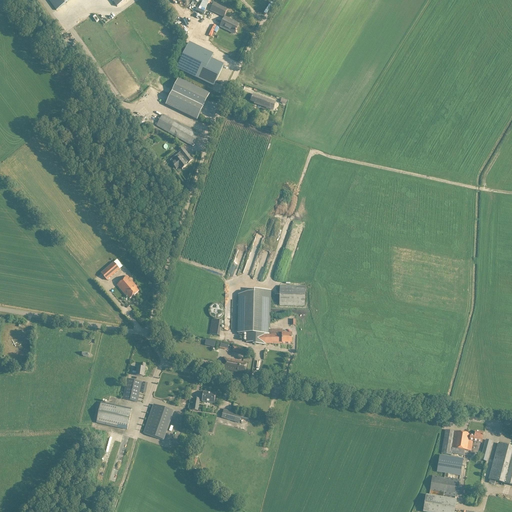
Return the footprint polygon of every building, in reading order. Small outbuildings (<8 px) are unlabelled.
[(48,0),(56,11),(71,0),(48,0)] [(210,11),(224,17),(227,9),(214,3),(210,11)] [(235,34),(239,24),(225,17),(221,26),(230,30),(230,31),(235,34)] [(190,43),(177,69),(213,87),(223,66),(211,60),(213,55),(190,43)] [(197,121),(210,94),(178,79),(166,105),(197,121)] [(260,105),(269,109),(273,110),(275,102),(272,101),(253,95),(251,101),(260,105)] [(156,126),(188,144),(192,146),(199,135),(196,133),(163,115),(156,126)] [(187,166),(186,164),(188,162),(188,163),(193,160),(183,148),(178,151),(180,153),(170,161),(172,163),(172,164),(176,169),(180,166),(182,170),(187,166)] [(120,253),(129,266),(132,263),(123,251),(120,253)] [(113,263),(101,273),(107,280),(120,270),(113,263)] [(127,276),(117,285),(126,296),(127,296),(130,299),(139,291),(136,288),(137,287),(127,276)] [(111,290),(117,297),(122,293),(116,286),(111,290)] [(279,305),(305,306),(305,287),(280,286),(279,305)] [(253,343),(253,344),(266,344),(282,344),(282,343),(292,343),(292,333),(287,333),(287,332),(283,332),(283,329),(269,329),(270,291),(255,290),(255,293),(248,293),(239,295),(238,333),(246,334),(246,343),(253,343)] [(224,318),(223,304),(209,305),(211,319),(224,318)] [(212,319),(209,334),(219,337),(221,325),(224,325),(224,322),(212,319)] [(246,349),(232,346),(231,351),(245,354),(246,349)] [(245,374),(247,364),(224,358),(223,363),(225,363),(224,369),(245,374)] [(134,367),(134,371),(136,371),(136,376),(144,377),(145,369),(145,364),(141,364),(140,368),(137,368),(134,367)] [(142,382),(137,381),(127,379),(122,399),(137,402),(142,382)] [(203,392),(202,402),(214,404),(216,394),(203,392)] [(132,409),(127,408),(101,403),(97,423),(127,430),(132,409)] [(173,412),(154,405),(144,434),(163,440),(173,412)] [(224,410),(221,418),(235,422),(239,423),(241,419),(242,414),(238,413),(224,410)] [(184,429),(182,436),(188,438),(189,436),(194,438),(196,434),(184,429)] [(426,495),(422,511),(454,511),(456,500),(443,498),(444,495),(457,497),(460,480),(448,478),(448,474),(454,475),(460,476),(463,461),(451,459),(452,453),(464,455),(465,450),(468,451),(470,439),(474,440),(474,442),(482,443),(482,440),(483,438),(483,433),(475,432),(475,435),(471,434),(445,430),(441,458),(439,458),(438,463),(437,472),(445,474),(444,478),(432,476),(429,495),(426,495)] [(486,441),(481,456),(487,458),(492,442),(486,441)] [(511,446),(498,443),(489,479),(490,480),(489,483),(495,485),(495,481),(511,485),(511,446)]
